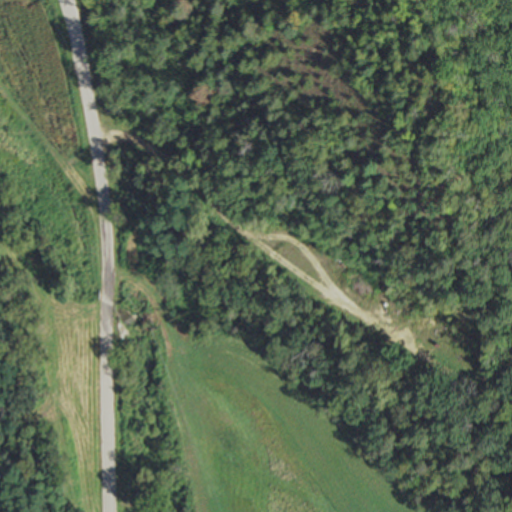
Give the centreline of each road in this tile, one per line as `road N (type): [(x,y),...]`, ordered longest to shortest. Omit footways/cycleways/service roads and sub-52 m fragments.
road 1 (residential): [(107,276),(101,146),(69,0)]
road 2 (residential): [(112,511),(107,276)]
